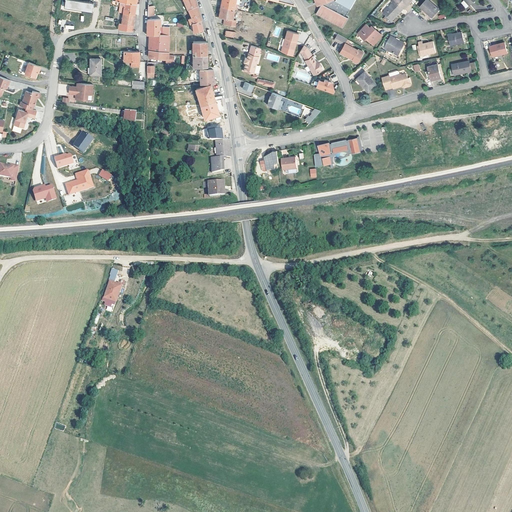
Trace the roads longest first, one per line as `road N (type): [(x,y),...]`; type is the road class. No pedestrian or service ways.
road 1 (secondary): [(365,511),(257,267),(237,146)]
road 2 (track): [(257,267),(443,237),(511,238)]
road 3 (track): [(11,260),(255,261)]
road 4 (residential): [(142,33),(64,37),(48,125),(31,144),(0,149)]
road 5 (track): [(365,250),(439,291),(511,353)]
road 6 (secondary): [(237,146),(203,0)]
road 7 (residential): [(354,117),(486,82)]
road 8 (residential): [(296,0),(343,80),(354,117)]
road 9 (residential): [(237,146),(354,117)]
